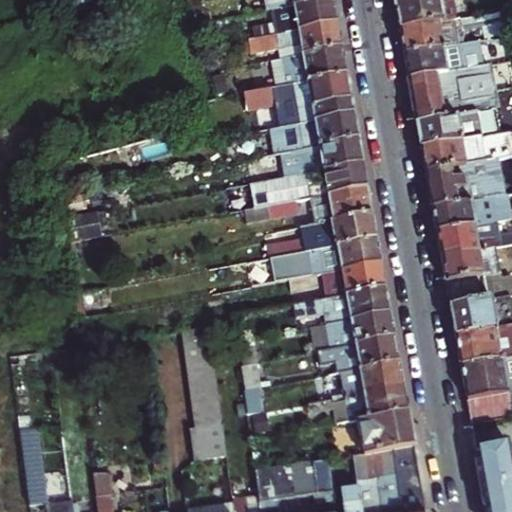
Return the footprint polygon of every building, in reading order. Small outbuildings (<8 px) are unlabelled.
[(197,0),(186,0),(189,9),(200,8),(197,0)] [(334,9),(332,0),(310,0),(292,3),(280,6),(284,26),(274,28),(273,23),(252,27),(254,38),(336,23),(334,9)] [(265,0),(267,8),(271,8),(280,6),(292,3),(310,0),(265,0)] [(456,17),(452,0),(402,0),(397,1),(400,16),(402,28),(456,17)] [(274,28),(284,26),(280,6),(271,8),(273,23),(274,28)] [(407,53),(465,42),(462,26),(511,17),(510,7),(456,17),(402,28),(405,41),(407,53)] [(277,48),(299,45),(301,54),(341,47),(339,38),(336,23),(254,38),(246,40),(248,53),(277,48)] [(411,79),(460,69),(484,65),(486,64),(482,39),(465,42),(407,53),(409,67),(411,79)] [(301,54),(299,45),(277,48),(279,58),(290,56),(301,54)] [(265,88),(267,87),(283,84),(346,73),(343,62),(341,47),(301,54),(290,56),(279,58),(261,62),(265,88)] [(494,63),(486,64),(484,65),(460,69),(411,79),(415,99),(420,123),(501,107),(497,87),(494,63)] [(293,107),(306,105),(350,97),(348,86),(346,73),(283,84),(267,87),(265,88),(241,92),(244,110),(292,101),(293,107)] [(293,107),(296,122),(353,112),(351,104),(350,97),(306,105),(293,107)] [(501,107),(420,123),(422,136),(424,148),(461,140),(482,136),(479,119),(502,115),(501,107)] [(277,141),(279,151),(294,148),(357,136),(355,127),(353,112),(296,122),(298,138),(287,139),(277,141)] [(296,122),(285,124),(287,139),(298,138),(296,122)] [(359,151),(357,136),(294,148),(295,154),(302,153),(305,171),(361,161),(359,151)] [(427,161),(428,171),(486,160),(482,136),(461,140),(424,148),(427,161)] [(295,154),(298,172),(305,171),(302,153),(295,154)] [(486,160),(428,171),(432,191),(435,207),(509,194),(503,158),(486,160)] [(248,182),(252,206),(366,186),(364,174),(361,161),(305,171),(298,172),(291,174),(248,182)] [(298,226),(371,213),(369,201),(366,186),(252,206),(242,207),(245,222),(296,213),(298,226)] [(511,212),(509,194),(435,207),(437,218),(440,233),(499,222),(511,219),(511,212)] [(95,209),(79,212),(83,236),(98,233),(95,209)] [(83,236),(79,212),(55,216),(58,240),(83,236)] [(264,243),(266,257),(375,237),(373,228),(371,213),(298,226),(296,226),(298,237),(264,243)] [(442,245),(444,256),(498,246),(511,244),(511,231),(501,234),(499,222),(440,233),(442,245)] [(266,257),(271,282),(323,273),(380,262),(378,251),(375,237),(266,257)] [(448,280),(452,305),(494,298),(511,295),(511,274),(503,276),(498,246),(444,256),(448,280)] [(382,277),(380,262),(323,273),(327,298),(384,288),(382,277)] [(105,286),(75,291),(76,301),(106,295),(105,286)] [(322,324),(389,312),(387,301),(384,288),(327,298),(290,305),(293,320),(320,315),(322,324)] [(65,292),(68,318),(78,316),(76,301),(75,291),(65,292)] [(455,322),(458,335),(499,329),(494,298),(452,305),(455,322)] [(391,326),(389,312),(322,324),(311,326),(316,351),(393,337),(391,326)] [(179,442),(183,471),(224,466),(205,325),(178,330),(192,440),(179,442)] [(511,326),(499,329),(458,335),(460,350),(463,364),(511,356),(511,326)] [(356,369),(398,362),(396,351),(393,337),(316,351),(320,376),(326,374),(336,373),(356,369)] [(511,356),(463,364),(469,398),(474,423),(510,417),(506,394),(511,394),(509,380),(511,379),(511,356)] [(375,390),(401,385),(400,374),(398,362),(356,369),(336,373),(339,389),(337,389),(338,394),(328,396),(328,398),(331,398),(342,396),(355,393),(354,389),(374,386),(375,390)] [(252,388),(249,363),(236,365),(240,391),(252,388)] [(358,418),(406,410),(404,399),(401,385),(375,390),(374,386),(354,389),(355,393),(342,396),(346,420),(358,418)] [(252,388),(240,391),(243,414),(256,411),(252,388)] [(331,398),(335,422),(346,420),(342,396),(331,398)] [(389,446),(411,442),(409,429),(406,410),(358,418),(362,451),(389,446)] [(346,420),(350,453),(362,451),(358,418),(346,420)] [(15,433),(27,431),(25,419),(14,420),(15,433)] [(42,505),(43,505),(33,430),(27,431),(15,433),(26,508),(42,505)] [(423,511),(411,442),(389,446),(398,511),(423,511)] [(511,511),(511,445),(511,443),(478,448),(482,470),(489,511),(511,511)] [(398,511),(389,446),(362,451),(350,453),(353,477),(354,484),(357,511),(398,511)] [(329,487),(326,458),(251,471),(254,495),(256,511),(272,508),(271,501),(330,492),(329,487)] [(109,495),(106,472),(89,474),(93,497),(109,495)] [(357,511),(354,484),(329,487),(330,492),(331,511),(357,511)] [(111,511),(109,495),(93,497),(95,511),(94,511),(111,511)] [(256,511),(254,495),(228,498),(230,511),(256,511)] [(230,511),(228,498),(183,504),(184,511),(230,511)] [(42,505),(42,511),(67,511),(66,501),(43,505),(42,505)]
